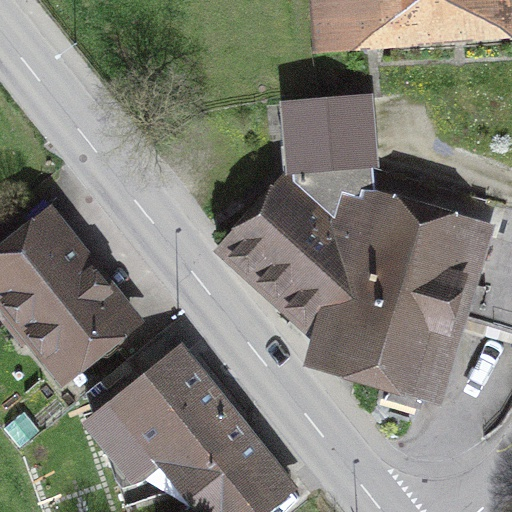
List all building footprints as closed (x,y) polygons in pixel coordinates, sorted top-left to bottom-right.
[(308,0),(311,24),(501,8),(500,0),(308,0)] [(367,165),(362,99),(282,106),(285,148),(296,147),(297,161),(308,170),(367,165)] [(511,245),(480,236),(480,235),(340,194),(332,219),(288,180),(228,247),(223,253),(328,346),(325,349),(384,367),(376,391),(415,403),(442,313),(511,333),(511,245)] [(0,256),(0,300),(59,375),(126,322),(115,307),(103,306),(100,308),(36,228),(0,256)] [(248,511),(279,488),(174,358),(99,418),(108,444),(130,472),(154,453),(200,511),(248,511)]
